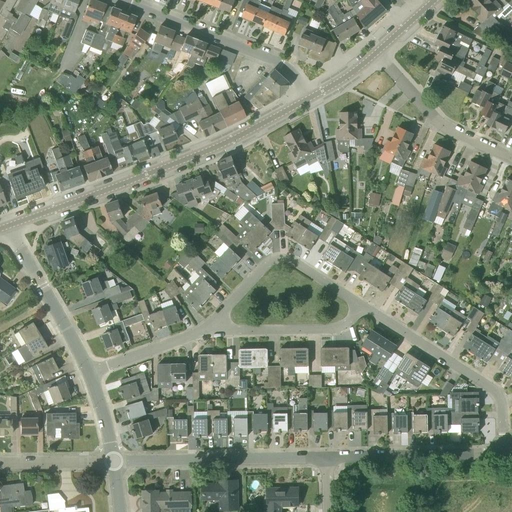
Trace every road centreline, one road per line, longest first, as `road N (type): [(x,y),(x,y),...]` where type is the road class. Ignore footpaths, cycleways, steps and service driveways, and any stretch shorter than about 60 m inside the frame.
road 1 (tertiary): [(8,226),(178,163),(308,97)]
road 2 (residential): [(502,452),(499,396),(357,297)]
road 3 (residential): [(308,97),(280,61),(125,0)]
road 4 (residential): [(114,460),(326,457)]
road 5 (residential): [(357,297),(281,256),(224,303),(214,325)]
road 6 (residential): [(326,457),(502,452)]
road 7 (residential): [(511,157),(453,130),(378,48)]
road 8 (residential): [(85,366),(8,226)]
road 9 (residential): [(214,325),(329,324),(357,297)]
road 10 (residential): [(85,366),(214,325)]
